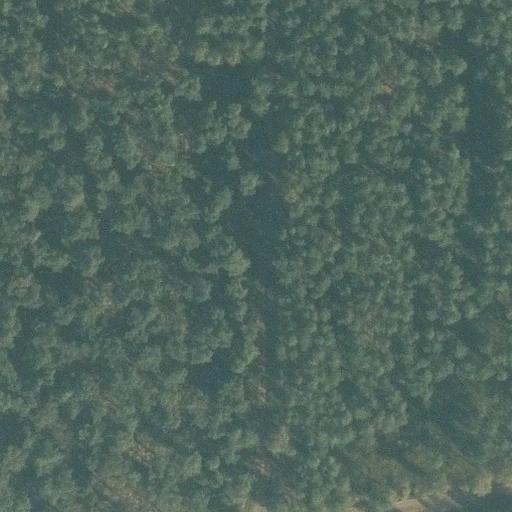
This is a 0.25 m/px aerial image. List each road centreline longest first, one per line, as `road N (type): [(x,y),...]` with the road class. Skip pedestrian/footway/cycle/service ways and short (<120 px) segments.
road 1 (track): [(270,0),(259,511)]
road 2 (track): [(375,511),(511,491)]
